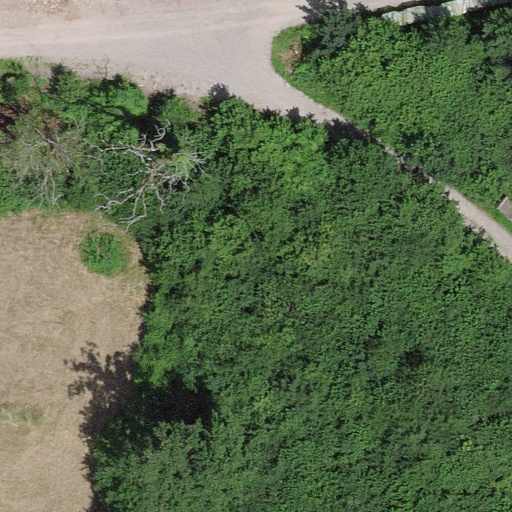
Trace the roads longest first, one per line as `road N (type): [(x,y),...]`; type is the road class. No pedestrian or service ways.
road 1 (track): [(194,19),(210,54),(406,165),(511,248)]
road 2 (track): [(332,0),(194,19),(0,28)]
